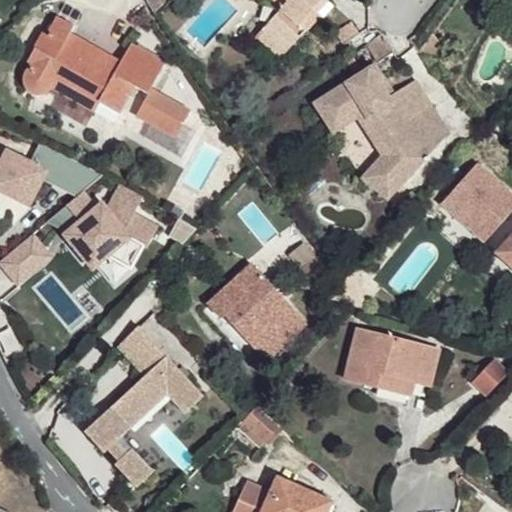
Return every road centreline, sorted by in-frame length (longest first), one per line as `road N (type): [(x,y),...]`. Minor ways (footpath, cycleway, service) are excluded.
road 1 (unknown): [(27,435),(161,295)]
road 2 (residential): [(90,511),(27,435),(0,382)]
